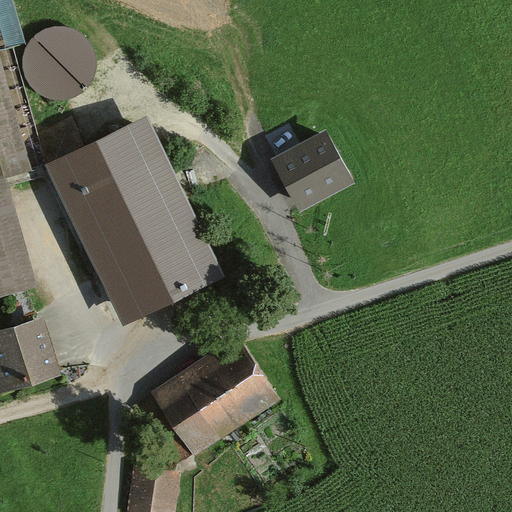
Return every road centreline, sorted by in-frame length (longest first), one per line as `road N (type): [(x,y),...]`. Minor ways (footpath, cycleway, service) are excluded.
road 1 (unclassified): [(511,247),(137,369),(124,386),(109,511)]
road 2 (track): [(0,420),(124,386)]
